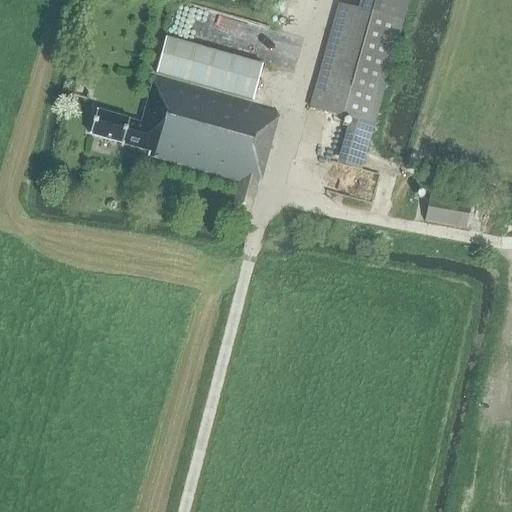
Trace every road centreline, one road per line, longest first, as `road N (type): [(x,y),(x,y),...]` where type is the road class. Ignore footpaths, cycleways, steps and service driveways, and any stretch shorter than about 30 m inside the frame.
road 1 (track): [(266,194),(511,243)]
road 2 (track): [(285,129),(321,0)]
